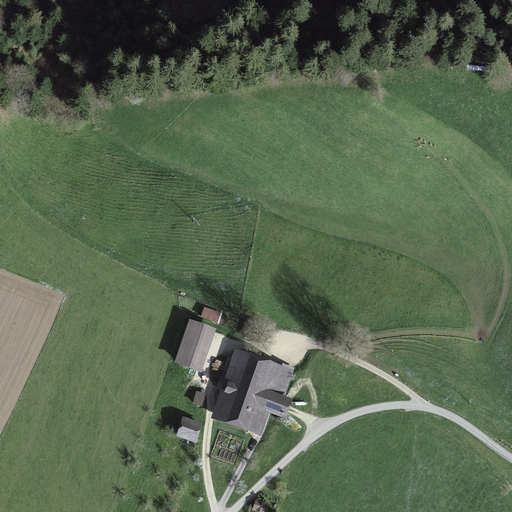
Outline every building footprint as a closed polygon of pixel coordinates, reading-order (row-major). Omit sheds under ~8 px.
[(201,317),(217,323),(220,314),(204,309),(201,317)] [(244,336),(253,339),(258,325),(249,321),(244,336)] [(192,322),(179,359),(198,366),(211,329),(192,322)] [(255,429),(262,409),(271,412),(270,413),(284,418),(290,400),(282,397),(291,373),(240,355),(238,360),(232,358),(221,390),(222,390),(218,402),(223,403),(219,416),(255,429)] [(195,401),(201,403),(205,393),(199,391),(195,401)] [(185,423),(181,433),(196,439),(200,428),(185,423)] [(256,502),(254,510),(261,511),(265,511),(268,505),(256,502)]
